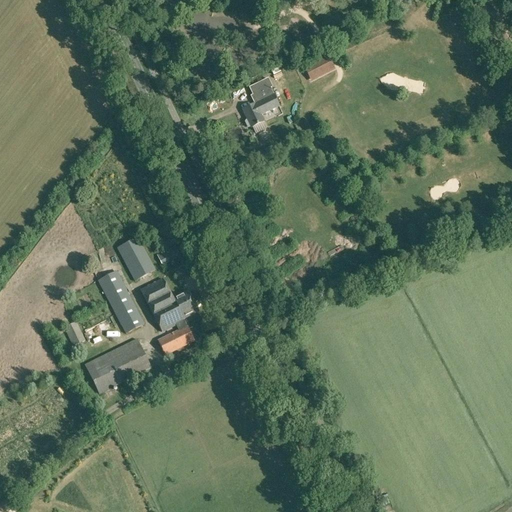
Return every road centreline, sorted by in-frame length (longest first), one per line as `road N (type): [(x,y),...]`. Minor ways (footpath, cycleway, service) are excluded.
road 1 (secondary): [(261,331),(102,0)]
road 2 (track): [(340,70),(363,72),(436,36),(465,93),(373,140),(346,90)]
road 3 (unclassified): [(261,331),(99,417),(0,507)]
road 4 (track): [(295,0),(340,70),(305,103),(305,121),(319,142),(294,175),(334,258)]
road 5 (secondary): [(349,511),(261,331)]
road 6 (track): [(511,144),(383,201),(385,216),(404,232)]
